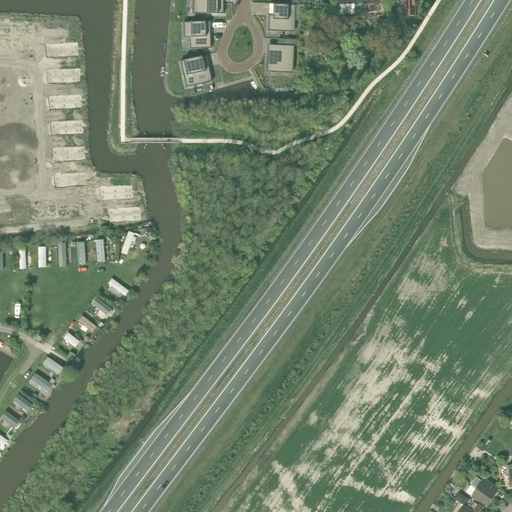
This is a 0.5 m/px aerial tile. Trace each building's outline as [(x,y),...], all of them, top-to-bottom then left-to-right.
[(192,0),(193,5),(196,5),(196,14),(223,14),(223,3),(218,3),(217,0),(192,0)] [(312,0),(313,8),(312,11),(317,11),(324,11),(324,5),(322,5),(322,0),(312,0)] [(337,18),(353,17),(352,0),(336,0),(336,5),(335,5),(335,14),(337,14),(337,18)] [(353,23),(388,22),(387,0),(352,0),(353,17),(353,23)] [(403,16),(415,16),(413,0),(399,0),(399,1),(403,1),(403,16)] [(295,5),(273,4),(273,15),(268,15),(268,31),(289,32),(289,20),(295,21),(295,5)] [(317,17),(317,11),(312,11),(313,8),(306,8),(305,17),(317,17)] [(205,22),(183,22),(184,38),(189,38),(190,49),(211,48),(210,33),(206,33),(205,22)] [(294,46),(272,45),(271,56),(267,56),(266,72),(288,73),(288,61),(293,61),(294,46)] [(302,55),(301,67),(312,67),(312,55),(302,55)] [(202,56),(180,61),(186,87),(212,82),(209,66),(204,67),(202,56)] [(344,56),(334,56),(335,65),(344,64),(344,56)] [(132,231),(124,251),(130,253),(138,234),(132,231)] [(99,240),(100,263),(108,263),(107,240),(99,240)] [(128,261),(129,268),(146,266),(145,259),(128,261)] [(129,296),(133,289),(114,278),(111,284),(129,296)] [(100,298),(94,305),(106,314),(112,307),(100,298)] [(97,333),(101,327),(85,316),(81,323),(97,333)] [(71,332),(66,339),(78,348),(83,341),(71,332)] [(63,375),(67,367),(50,357),(45,365),(63,375)] [(31,412),(36,404),(21,394),(15,402),(31,412)] [(18,430),(24,422),(9,410),(3,418),(18,430)] [(0,431),(0,442),(7,447),(12,440),(0,431)] [(476,489),(471,496),(486,507),(498,489),(483,478),(481,481),(476,477),(471,484),(476,489)] [(458,492),(454,497),(462,502),(465,497),(458,492)] [(451,507),(455,502),(448,497),(444,503),(451,507)]
